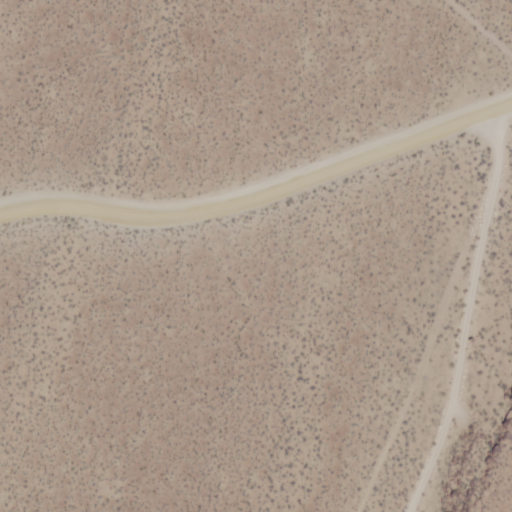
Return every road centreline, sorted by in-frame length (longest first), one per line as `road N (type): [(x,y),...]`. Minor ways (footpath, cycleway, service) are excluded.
road 1 (residential): [(0,210),(49,202),(161,212),(229,205),(511,103)]
road 2 (track): [(511,107),(496,140),(450,388),(407,511)]
road 3 (track): [(353,511),(492,175)]
